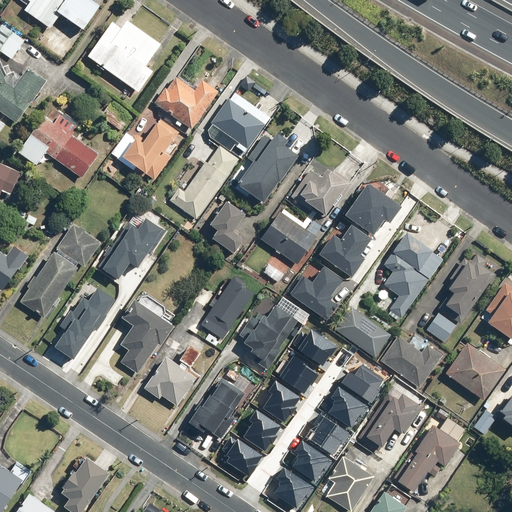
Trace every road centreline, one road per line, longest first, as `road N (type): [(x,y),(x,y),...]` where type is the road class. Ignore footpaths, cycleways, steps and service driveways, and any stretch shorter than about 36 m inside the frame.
road 1 (residential): [(511,223),(193,0)]
road 2 (residential): [(232,511),(0,355)]
road 3 (motorway): [(511,133),(315,0)]
